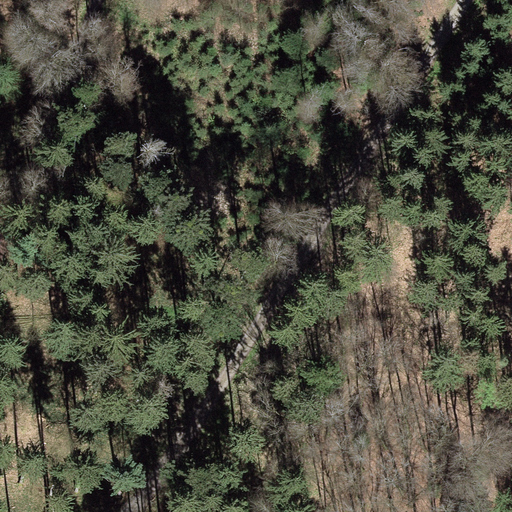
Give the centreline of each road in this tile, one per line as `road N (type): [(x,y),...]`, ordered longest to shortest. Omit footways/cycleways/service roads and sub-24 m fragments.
road 1 (track): [(125,511),(198,415),(460,0)]
road 2 (track): [(0,254),(95,0)]
